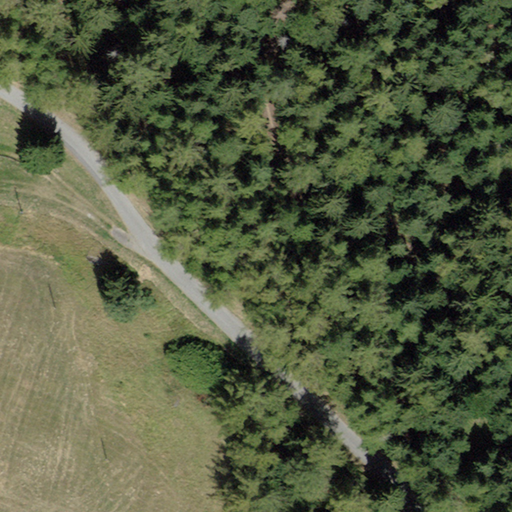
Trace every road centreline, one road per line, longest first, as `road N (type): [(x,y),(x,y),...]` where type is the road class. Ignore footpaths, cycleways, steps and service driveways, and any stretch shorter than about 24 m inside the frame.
road 1 (unclassified): [(424,511),(195,296),(74,143),(0,90)]
road 2 (track): [(297,0),(244,29),(245,95),(231,137)]
